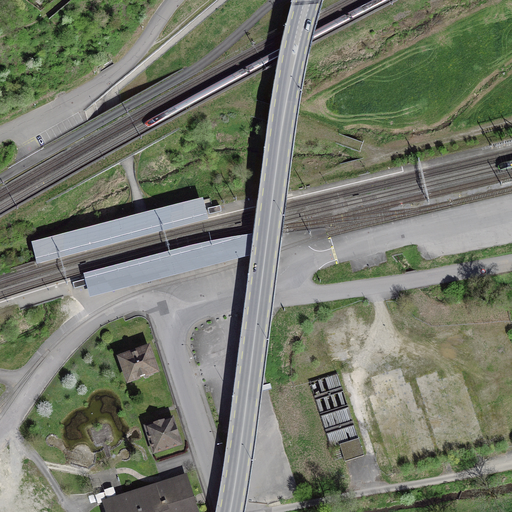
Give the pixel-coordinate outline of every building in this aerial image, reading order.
[(40,239),(32,241),(38,263),(209,219),(203,197),(40,239)] [(220,205),(208,208),(209,214),(222,211),(220,205)] [(258,253),(253,233),(232,236),(212,241),(193,245),(84,273),(90,297),(233,260),(258,253)] [(85,279),(72,282),(74,288),(87,285),(85,279)] [(161,371),(150,343),(117,355),(127,383),(161,371)] [(310,382),(336,464),(364,455),(338,373),(310,382)] [(183,444),(173,415),(143,424),(153,454),(183,444)] [(199,511),(187,473),(162,481),(102,500),(105,511),(199,511)]
